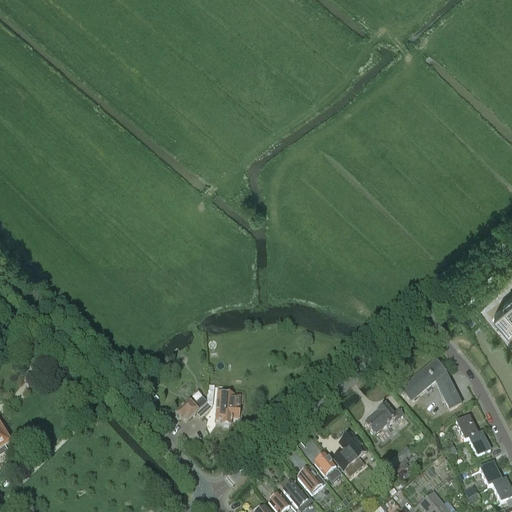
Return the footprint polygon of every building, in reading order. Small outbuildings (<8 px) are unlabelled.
[(511,299),(495,314),(510,332),(511,329),(511,299)] [(434,386),(445,376),(446,376),(435,363),(400,394),(411,406),(426,393),(428,395),(432,391),(430,389),(434,386)] [(445,376),(434,386),(442,401),(441,401),(442,405),(443,404),(449,414),(461,408),(445,376)] [(217,397),(215,423),(221,424),(221,427),(222,427),(222,429),(229,430),(229,427),(230,427),(231,424),(232,424),(233,421),(242,422),(243,410),(234,409),(234,398),(217,397)] [(188,403),(175,415),(176,417),(175,418),(178,421),(179,420),(181,422),(185,418),(188,422),(196,415),(201,420),(212,410),(207,404),(202,399),(193,407),(188,403)] [(377,416),(364,426),(374,439),(393,423),(394,424),(403,417),(398,411),(392,417),(384,407),(382,408),(380,408),(377,410),(377,413),(375,414),(377,416)] [(477,438),(477,437),(468,420),(456,427),(465,444),(468,442),(477,438)] [(0,460),(8,455),(4,450),(10,446),(8,445),(8,442),(7,440),(5,439),(0,431),(0,460)] [(344,450),(332,460),(333,461),(333,460),(336,464),(336,465),(349,480),(364,468),(358,460),(365,454),(365,453),(360,447),(361,446),(356,440),(355,441),(350,435),(348,437),(347,437),(345,437),(344,438),(342,439),(341,440),(341,442),(341,443),(339,445),(340,445),(344,450)] [(480,436),(477,437),(477,438),(468,442),(477,460),(490,454),(480,436)] [(444,455),(454,450),(451,444),(441,449),(444,455)] [(406,459),(410,455),(406,450),(399,455),(404,461),(405,460),(406,459)] [(457,456),(454,450),(444,455),(448,461),(457,456)] [(320,461),(314,465),(331,486),(342,477),(338,472),(337,472),(335,471),(324,457),(323,458),(322,457),(319,459),(320,461)] [(441,457),(432,465),(437,470),(446,462),(441,457)] [(409,464),(405,460),(404,461),(395,468),(390,472),(393,476),(396,474),(398,477),(408,469),(406,466),(409,464)] [(384,468),(388,474),(390,472),(395,468),(390,463),(384,468)] [(500,484),(501,484),(492,467),(479,473),(488,491),(491,489),(491,488),(501,484),(500,484)] [(302,476),(297,480),(312,498),(323,489),(326,486),(312,469),(308,472),(308,471),(304,470),(301,473),(302,476)] [(511,497),(504,482),(501,484),(500,484),(501,484),(491,488),(491,489),(492,489),(501,506),(511,500),(511,497)] [(293,484),(283,493),(299,511),(303,511),(313,504),(305,495),(303,496),(293,484)] [(468,501),(477,497),(473,491),(465,495),(468,501)] [(274,511),(285,511),(289,509),(278,496),(277,497),(276,495),(272,499),(273,501),(269,505),(274,511)] [(423,511),(435,511),(443,506),(433,495),(419,507),(423,511)] [(477,497),(468,501),(471,507),(480,503),(477,497)] [(341,504),(345,509),(349,506),(345,501),(341,504)]
